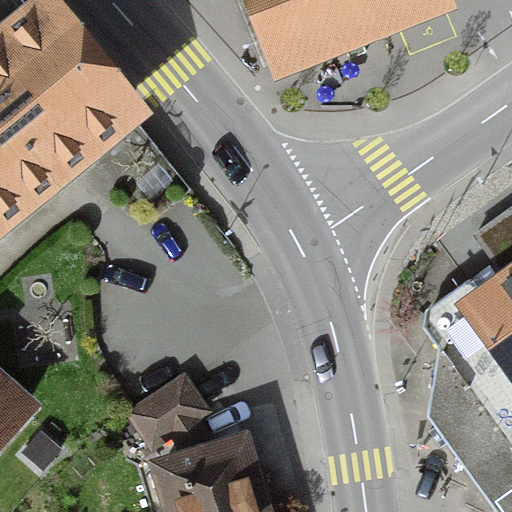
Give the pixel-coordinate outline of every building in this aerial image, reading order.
[(0,0),(0,208),(117,121),(26,0),(0,0)] [(253,0),(278,61),(428,0),(253,0)] [(497,511),(511,511),(511,209),(475,235),(510,284),(484,302),(469,283),(428,313),(426,327),(440,347),(434,382),(456,412),(436,427),(497,511)] [(0,423),(18,401),(0,386),(0,423)] [(174,511),(287,511),(269,449),(165,478),(174,511)]
